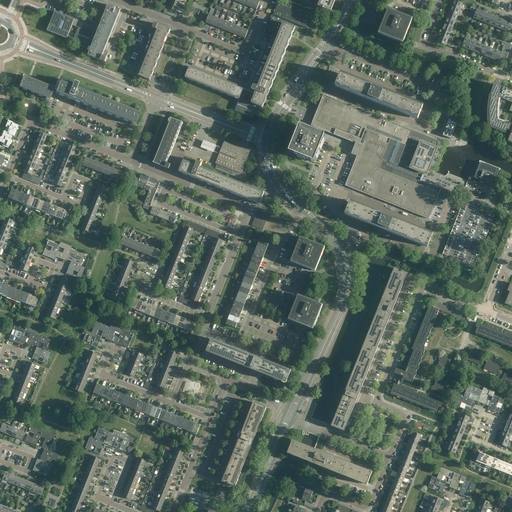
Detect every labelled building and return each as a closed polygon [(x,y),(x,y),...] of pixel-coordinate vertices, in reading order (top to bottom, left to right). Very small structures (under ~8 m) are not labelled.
[(260,2),(255,0),(253,0),(251,7),(257,9),(260,2)] [(309,25),(313,14),(279,0),(275,11),(274,11),(274,12),(273,15),(276,16),(275,20),(272,19),(267,31),(278,36),(283,23),(284,24),(293,27),(294,24),(307,29),(309,25)] [(320,0),(318,7),(331,12),(335,0),(320,0)] [(454,0),(453,0),(452,6),(460,10),(463,3),(454,0)] [(176,11),(178,6),(171,3),(170,4),(169,7),(166,6),(166,8),(168,10),(169,9),(176,11)] [(105,50),(121,10),(120,9),(119,9),(108,5),(96,36),(92,46),(88,56),(105,63),(107,58),(104,56),(106,51),(105,50)] [(458,16),(460,10),(452,6),(449,12),(458,16)] [(403,44),(412,19),(388,9),(378,34),(403,44)] [(480,20),(483,12),(477,9),(474,18),(480,20)] [(47,31),(67,39),(74,19),(55,11),(47,31)] [(455,22),(458,16),(449,12),(447,18),(455,22)] [(486,23),(489,14),(483,12),(480,20),(486,23)] [(492,25),(495,17),(489,14),(486,23),(492,25)] [(211,25),(214,17),(209,15),(206,22),(211,25)] [(217,27),(220,19),(214,17),(211,25),(217,27)] [(498,28),(501,19),(495,17),(492,25),(498,28)] [(453,27),(455,22),(447,18),(444,24),(453,27)] [(223,29),(226,22),(220,19),(217,27),(223,29)] [(504,30),(507,21),(501,19),(498,28),(504,30)] [(228,31),(231,24),(226,22),(223,29),(228,31)] [(154,23),(154,24),(153,28),(156,30),(138,75),(138,76),(150,80),(152,76),(154,72),(153,72),(155,68),(157,64),(157,63),(158,59),(159,60),(160,55),(162,51),(164,47),(163,47),(165,43),(167,38),(168,34),(169,34),(170,30),(154,23)] [(234,34),(237,26),(231,24),(228,31),(234,34)] [(279,65),(293,28),(294,27),(293,27),(284,24),(264,74),(259,88),(257,87),(254,85),(252,90),(254,91),(255,91),(257,92),(254,100),(252,104),(258,106),(262,108),(267,95),(274,76),(279,65)] [(450,33),(453,27),(444,24),(442,30),(450,33)] [(239,36),(242,28),(237,26),(234,34),(239,36)] [(93,34),(94,33),(93,33),(78,27),(74,39),(89,45),(88,45),(89,45),(92,46),(96,36),(93,34)] [(248,31),(242,28),(239,36),(245,38),(248,31)] [(448,39),(450,33),(442,30),(440,36),(448,39)] [(446,46),(448,39),(440,36),(437,42),(446,46)] [(468,49),(472,41),(465,38),(462,47),(468,49)] [(474,52),(478,43),(472,41),(468,49),(474,52)] [(480,54),(484,46),(478,43),(474,52),(480,54)] [(486,56),(490,48),(484,46),(480,54),(486,56)] [(492,59),(496,50),(490,48),(486,56),(492,59)] [(500,57),(501,54),(502,53),(496,50),(492,59),(498,61),(499,60),(500,57)] [(239,99),(241,93),(242,91),(243,89),(243,88),(190,67),(189,68),(185,77),(185,78),(189,79),(189,80),(193,82),(193,81),(197,83),(196,83),(201,85),(201,84),(204,86),(208,88),(208,87),(212,89),(216,91),(216,90),(219,92),(223,94),(224,93),(227,95),(231,97),(231,96),(235,98),(234,98),(239,100),(239,99)] [(423,106),(340,73),(336,85),(376,101),(418,118),(423,107),(423,106)] [(52,92),(54,86),(38,80),(23,74),(23,75),(19,85),(19,86),(22,87),(22,88),(26,89),(30,90),(30,91),(34,92),(38,93),(37,94),(41,95),(42,95),(45,96),(45,97),(49,98),(50,97),(52,92)] [(57,80),(54,88),(54,90),(56,90),(55,92),(55,93),(59,94),(59,95),(63,97),(63,96),(67,98),(71,100),(71,99),(75,101),(79,103),(83,104),(83,105),(87,106),(91,107),(91,108),(95,110),(95,109),(99,110),(99,111),(103,113),(103,112),(107,114),(111,116),(111,115),(115,117),(119,119),(119,118),(123,120),(127,122),(131,123),(130,124),(135,125),(135,124),(136,124),(139,115),(140,113),(76,88),(78,84),(73,82),(72,85),(71,86),(57,80)] [(488,126),(506,133),(507,130),(508,131),(509,131),(511,124),(509,123),(508,125),(497,120),(505,100),(511,102),(511,104),(509,111),(511,112),(511,91),(494,84),(493,86),(492,89),(491,91),(491,94),(490,96),(489,99),(489,101),(489,102),(489,104),(488,106),(488,109),(488,111),(488,113),(488,115),(488,116),(488,126)] [(425,176),(440,139),(414,128),(413,131),(336,100),(337,97),(324,92),(317,110),(315,115),(313,114),(312,114),(311,114),(310,115),(310,116),(310,117),(310,118),(311,119),(316,121),(316,122),(316,121),(319,122),(319,124),(321,125),(322,124),(326,125),(326,126),(326,125),(331,127),(336,129),(336,130),(337,129),(341,131),(347,116),(406,140),(408,144),(399,166),(425,176)] [(258,106),(252,104),(243,100),(245,96),(241,94),(241,93),(239,99),(235,110),(239,112),(253,118),(258,106)] [(153,163),(169,169),(171,165),(167,163),(183,123),(183,124),(183,123),(171,118),(170,118),(153,162),(153,163)] [(442,135),(451,139),(458,122),(449,119),(442,135)] [(4,126),(2,131),(5,132),(4,132),(13,136),(15,130),(16,130),(18,126),(12,123),(12,122),(8,120),(5,127),(4,126)] [(366,129),(360,127),(350,123),(346,134),(347,133),(351,135),(356,137),(362,140),(366,141),(370,131),(366,129)] [(323,141),(325,136),(300,126),(298,131),(297,130),(295,136),(296,136),(294,140),(293,139),(290,148),(291,148),(289,153),(298,157),(298,158),(305,160),(305,159),(314,163),(316,158),(317,158),(320,153),(319,153),(320,149),(321,149),(324,141),(323,141)] [(438,193),(440,189),(440,188),(421,181),(385,166),(384,163),(382,159),(390,139),(370,131),(366,141),(366,142),(364,146),(364,147),(363,151),(362,151),(361,151),(360,153),(359,155),(360,156),(360,157),(358,161),(356,166),(356,167),(354,171),(354,172),(352,176),(352,177),(350,182),(350,181),(348,186),(348,187),(358,191),(368,195),(378,199),(388,203),(389,203),(398,207),(399,207),(408,211),(409,211),(418,214),(418,215),(419,215),(428,218),(428,219),(429,219),(429,218),(431,214),(431,213),(430,213),(432,209),(433,209),(433,208),(432,208),(434,204),(435,204),(435,203),(434,203),(436,198),(437,199),(437,198),(436,198),(438,194),(439,194),(439,193),(438,193)] [(14,136),(13,136),(4,132),(4,134),(3,133),(0,139),(0,142),(2,143),(2,144),(9,147),(10,143),(11,143),(14,136)] [(39,133),(37,138),(44,141),(46,136),(39,133)] [(42,147),(44,141),(37,138),(34,144),(42,147)] [(216,145),(203,140),(201,147),(213,152),(216,145)] [(220,153),(215,164),(217,164),(215,169),(230,175),(239,179),(246,181),(247,179),(244,165),(250,151),(244,149),(224,141),(222,148),(216,145),(214,150),(220,153)] [(40,153),(42,147),(34,144),(32,150),(40,153)] [(74,153),(76,148),(76,147),(66,144),(64,149),(66,150),(74,153)] [(37,158),(40,153),(32,150),(30,155),(37,158)] [(72,159),(74,153),(66,150),(64,156),(72,159)] [(87,167),(90,160),(89,159),(86,158),(87,155),(85,154),(84,157),(85,157),(82,165),(87,167)] [(35,164),(37,158),(30,155),(28,161),(35,164)] [(69,164),(72,159),(64,156),(62,161),(69,164)] [(93,169),(96,162),(95,161),(91,160),(92,157),(90,157),(89,159),(90,160),(87,167),(93,169)] [(102,164),(100,164),(97,162),(98,160),(96,159),(95,161),(96,162),(93,169),(99,172),(102,164)] [(67,170),(69,164),(62,161),(60,160),(57,166),(67,170)] [(33,169),(35,164),(28,161),(25,166),(33,169)] [(107,166),(106,166),(102,165),(103,162),(101,161),(100,164),(102,164),(99,172),(104,174),(107,166)] [(264,194),(264,192),(223,176),(200,167),(202,163),(197,161),(196,164),(196,165),(184,161),(183,162),(180,171),(179,172),(183,173),(183,174),(188,176),(188,175),(191,177),(196,179),(199,180),(199,181),(204,182),(207,183),(207,184),(211,186),(212,185),(215,186),(215,187),(220,189),(220,188),(223,190),(228,192),(228,191),(231,193),(236,195),(239,196),(244,198),(247,199),(247,200),(252,202),(252,201),(254,202),(256,203),(259,205),(260,203),(264,194)] [(113,169),(111,168),(108,167),(109,164),(107,163),(106,166),(107,166),(104,174),(110,176),(113,169)] [(486,187),(487,186),(491,188),(499,170),(480,163),(473,181),(477,182),(478,180),(480,182),(484,184),(483,185),(482,185),(486,187)] [(118,171),(117,170),(114,169),(115,166),(112,165),(111,168),(113,169),(110,176),(115,178),(118,171)] [(31,175),(33,169),(25,166),(23,172),(24,172),(27,173),(30,174),(31,175)] [(65,175),(67,170),(57,166),(55,172),(57,172),(65,175)] [(118,168),(117,170),(118,171),(115,178),(121,180),(124,173),(119,171),(120,168),(118,168)] [(63,181),(65,175),(57,172),(55,178),(63,181)] [(146,204),(145,204),(150,206),(152,203),(160,183),(158,182),(159,181),(146,175),(145,177),(141,175),(139,179),(137,178),(134,185),(137,186),(149,191),(144,203),(146,204)] [(63,181),(55,178),(53,184),(60,187),(63,181)] [(93,190),(95,191),(96,190),(104,193),(106,188),(98,184),(96,189),(94,188),(93,190)] [(12,200),(16,191),(12,189),(11,188),(7,198),(8,199),(8,198),(12,200)] [(102,199),(104,193),(96,190),(95,191),(94,195),(91,194),(91,196),(93,197),(94,196),(102,199)] [(17,202),(21,193),(16,191),(12,200),(17,202)] [(22,204),(25,194),(21,193),(17,202),(22,204)] [(26,206),(30,196),(25,194),(22,204),(26,206)] [(31,207),(35,198),(30,196),(26,206),(31,207)] [(99,204),(102,199),(94,196),(93,197),(92,200),(89,199),(89,201),(91,202),(92,201),(99,204)] [(36,209),(39,200),(35,198),(31,207),(36,209)] [(40,211),(44,202),(39,200),(36,209),(40,211)] [(97,210),(99,204),(92,201),(91,202),(90,206),(87,205),(86,207),(89,208),(89,207),(97,210)] [(45,213),(49,204),(44,202),(40,211),(45,213)] [(350,202),(347,209),(346,213),(382,228),(428,246),(429,243),(432,235),(392,219),(392,220),(390,220),(391,219),(350,202)] [(463,202),(451,232),(450,234),(448,240),(441,258),(440,261),(471,273),(495,215),(463,202)] [(50,215),(54,206),(49,204),(45,213),(50,215)] [(54,217),(58,208),(54,206),(50,215),(54,217)] [(95,215),(97,210),(89,207),(89,208),(88,212),(85,211),(84,213),(87,214),(87,212),(95,215)] [(157,216),(160,210),(160,209),(153,207),(151,211),(150,213),(151,214),(151,215),(154,216),(154,215),(157,216)] [(59,219),(63,209),(58,208),(54,217),(59,219)] [(64,220),(67,211),(63,209),(59,219),(64,220)] [(163,220),(165,213),(166,212),(160,209),(160,210),(157,216),(160,218),(160,219),(163,220)] [(72,213),(67,211),(64,220),(68,222),(68,223),(72,213)] [(93,221),(95,215),(87,212),(87,214),(85,217),(83,216),(82,218),(85,219),(85,218),(93,221)] [(169,221),(171,215),(172,214),(166,212),(165,213),(163,220),(166,221),(166,220),(169,221)] [(172,214),(171,215),(169,221),(172,222),(171,223),(174,225),(175,223),(176,219),(177,217),(177,216),(172,214)] [(5,218),(3,223),(10,226),(13,221),(5,218)] [(90,227),(93,221),(85,218),(85,219),(83,223),(81,222),(80,224),(82,225),(83,224),(90,227)] [(9,229),(10,226),(3,223),(1,229),(8,232),(10,233),(11,231),(11,230),(9,229)] [(88,232),(90,227),(83,224),(82,225),(81,228),(78,227),(77,229),(80,230),(81,229),(88,232)] [(191,235),(193,229),(192,229),(189,228),(187,227),(187,226),(186,226),(183,232),(191,235)] [(0,235),(6,238),(6,237),(8,232),(1,229),(0,230),(0,235)] [(189,240),(191,235),(183,232),(181,237),(189,240)] [(6,238),(0,235),(0,241),(6,244),(8,238),(6,237),(6,238)] [(261,236),(260,240),(269,244),(271,239),(261,235),(261,236)] [(126,246),(129,239),(123,236),(120,244),(126,246)] [(186,246),(189,240),(181,237),(179,243),(186,246)] [(223,241),(222,240),(219,239),(216,238),(215,238),(213,243),(221,246),(223,241)] [(292,261),(307,268),(309,269),(315,271),(324,247),(301,238),(292,261)] [(132,248),(135,241),(129,239),(126,246),(132,248)] [(55,256),(57,251),(59,247),(59,245),(48,240),(47,242),(47,243),(46,245),(52,247),(50,251),(48,250),(45,249),(42,255),(43,255),(46,256),(46,255),(49,255),(48,257),(54,259),(53,259),(54,260),(55,256)] [(267,248),(269,244),(260,240),(258,245),(267,248)] [(137,250),(140,243),(135,241),(132,248),(137,250)] [(71,249),(72,247),(60,242),(60,244),(59,244),(59,245),(59,247),(64,249),(62,254),(61,253),(60,252),(57,251),(55,256),(58,258),(58,257),(60,258),(60,259),(66,261),(67,260),(66,260),(71,249)] [(143,253),(146,245),(140,243),(137,250),(143,253)] [(184,251),(186,246),(179,243),(177,248),(184,251)] [(218,252),(221,246),(213,243),(211,249),(218,252)] [(35,249),(28,246),(25,245),(23,251),(33,255),(35,249)] [(148,255),(151,248),(146,245),(143,253),(148,255)] [(265,253),(267,248),(258,245),(256,249),(265,253)] [(154,257),(157,250),(151,248),(148,255),(154,257)] [(182,257),(184,251),(177,248),(175,254),(182,257)] [(85,255),(73,250),(71,249),(66,260),(67,260),(69,261),(70,260),(72,261),(71,262),(76,264),(80,266),(85,255)] [(216,258),(218,252),(211,249),(209,255),(216,258)] [(263,258),(265,253),(256,249),(254,254),(263,258)] [(163,252),(157,250),(154,257),(160,259),(163,252)] [(31,261),(33,255),(23,251),(21,257),(23,258),(31,261)] [(180,263),(182,257),(175,254),(172,260),(180,263)] [(261,262),(263,258),(254,254),(252,259),(261,262)] [(214,263),(216,258),(209,255),(206,260),(214,263)] [(29,266),(31,261),(23,258),(21,263),(29,266)] [(136,264),(137,262),(134,261),(134,262),(127,259),(124,265),(132,268),(132,267),(134,263),(136,264)] [(259,267),(261,262),(252,259),(250,263),(259,267)] [(178,268),(180,263),(172,260),(170,265),(178,268)] [(212,269),(214,263),(206,260),(204,266),(212,269)] [(85,268),(80,266),(76,264),(71,262),(70,262),(68,268),(69,268),(68,271),(67,270),(66,273),(71,276),(73,272),(72,272),(73,270),(78,272),(76,278),(77,278),(77,279),(78,279),(80,279),(85,268)] [(26,272),(29,266),(21,263),(19,269),(26,272)] [(258,272),(259,267),(250,263),(248,268),(258,272)] [(135,268),(132,267),(132,268),(124,265),(122,271),(130,274),(130,272),(132,269),(134,270),(135,268)] [(175,274),(178,268),(170,265),(168,271),(175,274)] [(209,274),(212,269),(204,266),(202,271),(209,274)] [(256,276),(258,272),(248,268),(246,273),(256,276)] [(406,273),(395,269),(333,426),(332,426),(343,431),(343,430),(354,404),(354,403),(355,400),(356,400),(358,395),(357,395),(358,394),(388,317),(389,317),(388,316),(389,313),(390,313),(392,308),(392,307),(406,273)] [(133,273),(130,272),(130,274),(122,271),(120,276),(127,279),(128,278),(129,274),(132,276),(133,273)] [(173,279),(175,274),(168,271),(166,276),(173,279)] [(207,280),(209,274),(202,271),(200,277),(207,280)] [(254,281),(256,276),(246,273),(245,277),(254,281)] [(131,279),(128,278),(127,279),(120,276),(118,282),(125,285),(126,284),(127,280),(130,281),(131,279)] [(171,285),(173,279),(166,276),(163,282),(171,285)] [(56,283),(59,284),(59,283),(67,286),(69,280),(61,277),(60,282),(57,281),(56,283)] [(205,285),(207,280),(200,277),(197,282),(205,285)] [(254,282),(254,281),(245,277),(243,282),(252,286),(254,282)] [(128,285),(126,284),(125,285),(118,282),(115,287),(123,290),(123,289),(125,286),(127,287),(128,285)] [(169,291),(171,285),(163,282),(161,288),(169,291)] [(203,291),(205,285),(197,282),(195,288),(203,291)] [(250,290),(252,286),(243,282),(241,287),(250,290)] [(65,291),(67,286),(59,283),(59,284),(57,287),(55,286),(54,288),(57,289),(57,288),(65,291)] [(7,296),(10,287),(6,285),(2,294),(7,296)] [(11,298),(15,289),(10,287),(7,296),(11,298)] [(126,290),(123,289),(123,290),(115,287),(113,293),(121,296),(121,295),(123,291),(125,292),(126,290)] [(248,295),(250,290),(241,287),(239,291),(248,295)] [(62,297),(65,291),(57,288),(57,289),(55,293),(53,292),(52,294),(54,295),(55,294),(62,297)] [(201,297),(203,291),(195,288),(193,294),(201,297)] [(16,300),(20,291),(15,289),(11,298),(16,300)] [(21,302),(24,293),(20,291),(16,300),(21,302)] [(246,300),(248,295),(239,291),(237,296),(246,300)] [(25,304),(29,294),(24,293),(21,302),(25,304)] [(124,296),(121,295),(121,296),(113,293),(111,298),(118,302),(120,297),(123,298),(124,296)] [(30,306),(34,296),(29,294),(25,304),(30,306)] [(60,302),(62,297),(55,294),(54,295),(53,298),(50,297),(50,299),(52,300),(53,299),(60,302)] [(198,302),(201,297),(193,294),(191,299),(192,300),(194,301),(197,302),(198,302)] [(38,298),(34,296),(30,306),(34,307),(34,308),(38,298)] [(245,304),(246,300),(237,296),(235,301),(245,304)] [(304,298),(299,296),(298,296),(289,319),(312,328),(322,305),(304,298)] [(58,308),(60,302),(53,299),(52,300),(51,304),(48,303),(47,305),(50,306),(50,305),(58,308)] [(136,310),(139,301),(135,299),(134,299),(131,308),(136,310)] [(141,311),(144,303),(139,301),(136,310),(141,311)] [(243,309),(245,304),(235,301),(233,305),(243,309)] [(145,313),(149,305),(144,303),(141,311),(145,313)] [(420,363),(419,362),(420,360),(421,360),(422,356),(423,353),(423,354),(425,350),(423,349),(422,348),(423,346),(424,346),(426,342),(425,342),(426,340),(427,340),(428,336),(428,335),(429,333),(431,329),(430,329),(431,327),(432,327),(434,323),(433,322),(434,320),(435,320),(436,316),(435,316),(436,314),(437,314),(439,310),(436,309),(433,307),(434,306),(430,304),(429,306),(412,349),(414,350),(405,372),(402,371),(396,368),(396,369),(395,373),(394,373),(400,375),(403,376),(402,379),(405,380),(412,383),(412,382),(411,382),(412,379),(413,380),(413,379),(415,376),(414,375),(415,373),(416,373),(417,369),(416,369),(417,367),(418,367),(420,363)] [(56,313),(58,308),(50,305),(50,306),(49,309),(46,308),(45,311),(48,312),(48,310),(56,313)] [(241,314),(243,309),(233,305),(232,310),(241,314)] [(155,317),(158,308),(153,306),(150,315),(155,317)] [(53,319),(56,313),(48,310),(48,312),(46,315),(44,314),(43,316),(46,317),(46,316),(53,319)] [(239,318),(241,314),(232,310),(230,315),(239,318)] [(169,322),(172,314),(167,312),(164,321),(163,323),(168,325),(169,322)] [(173,324),(177,316),(172,314),(169,322),(173,324)] [(237,323),(239,318),(230,315),(228,319),(237,323)] [(178,326),(181,318),(177,316),(173,324),(178,326)] [(182,330),(182,328),(186,319),(181,318),(178,326),(177,328),(182,330)] [(235,328),(237,323),(228,319),(226,324),(235,328),(236,328),(235,328)] [(195,323),(190,321),(187,330),(192,332),(191,332),(192,332),(196,323),(195,323)] [(106,338),(110,327),(96,322),(92,333),(96,335),(99,329),(103,331),(101,336),(106,338)] [(511,336),(479,323),(477,323),(475,327),(477,328),(475,333),(476,332),(478,333),(478,334),(482,336),(482,335),(485,336),(484,337),(488,338),(489,338),(491,339),(495,341),(495,340),(498,341),(497,342),(501,343),(502,343),(504,344),(508,346),(508,345),(511,346),(510,347),(511,347),(511,336)] [(115,331),(121,333),(122,329),(111,324),(110,327),(106,338),(105,339),(106,339),(111,341),(115,331)] [(26,330),(25,330),(14,325),(13,327),(13,328),(12,330),(18,332),(16,337),(14,336),(14,335),(11,334),(8,340),(9,340),(12,341),(12,340),(14,341),(14,342),(20,344),(20,345),(21,342),(21,341),(23,336),(25,332),(26,330)] [(33,345),(37,334),(38,332),(26,327),(25,330),(26,330),(25,332),(23,336),(21,341),(21,342),(24,343),(24,342),(27,343),(26,344),(32,346),(33,345)] [(127,335),(132,338),(133,336),(134,335),(133,335),(134,333),(122,329),(121,333),(119,338),(117,343),(117,344),(117,343),(123,346),(128,348),(130,342),(127,341),(125,340),(127,335)] [(102,337),(101,337),(96,335),(92,333),(87,331),(83,342),(84,343),(85,344),(85,343),(87,344),(89,338),(99,342),(101,337),(102,337)] [(51,340),(37,334),(33,345),(36,346),(36,345),(38,346),(37,347),(42,349),(46,351),(51,340)] [(208,351),(252,369),(262,372),(264,373),(283,381),(286,382),(291,372),(290,371),(290,372),(267,362),(264,361),(263,360),(263,361),(259,359),(260,359),(255,357),(212,340),(207,351),(208,351)] [(51,353),(46,351),(42,349),(37,347),(36,347),(34,353),(35,353),(34,356),(33,355),(32,358),(38,361),(39,358),(38,357),(39,355),(44,357),(42,362),(44,363),(43,364),(44,364),(45,364),(46,364),(51,353)] [(172,347),(170,352),(177,355),(179,350),(172,347)] [(472,362),(475,353),(472,352),(472,350),(470,349),(465,359),(466,360),(466,359),(472,362)] [(98,354),(90,351),(88,357),(95,360),(96,358),(97,355),(100,356),(101,354),(98,353),(98,354)] [(143,354),(136,352),(134,357),(141,360),(143,354)] [(175,361),(177,355),(170,352),(167,358),(175,361)] [(479,355),(475,353),(472,362),(478,364),(478,365),(483,354),(480,353),(479,355)] [(450,360),(440,356),(439,358),(440,359),(439,363),(447,366),(448,364),(450,360)] [(98,359),(96,358),(95,360),(88,357),(86,362),(93,365),(94,364),(95,360),(98,361),(98,359)] [(139,366),(141,360),(134,357),(131,363),(139,366)] [(173,366),(175,361),(167,358),(165,363),(173,366)] [(490,372),(494,363),(490,362),(490,360),(488,359),(484,369),(484,370),(484,369),(490,372)] [(35,365),(28,362),(26,367),(23,366),(22,368),(25,369),(25,368),(33,371),(35,365)] [(96,365),(94,364),(93,365),(86,362),(83,368),(91,371),(91,370),(93,366),(95,367),(96,365)] [(137,371),(139,366),(131,363),(129,368),(137,371)] [(170,372),(173,366),(165,363),(163,369),(170,372)] [(445,373),(447,366),(439,363),(437,367),(435,366),(434,369),(445,373)] [(498,365),(494,363),(490,372),(493,373),(496,374),(496,375),(497,375),(501,364),(498,363),(498,365)] [(31,376),(33,371),(25,368),(25,369),(24,372),(21,371),(20,373),(23,374),(23,373),(31,376)] [(94,371),(91,370),(91,371),(83,368),(81,373),(89,376),(89,375),(91,372),(93,373),(94,371)] [(134,377),(137,371),(129,368),(127,374),(134,377)] [(168,378),(170,372),(163,369),(161,375),(168,378)] [(508,382),(511,373),(508,372),(508,370),(506,369),(502,379),(508,382)] [(29,382),(31,376),(23,373),(23,374),(21,378),(19,377),(18,379),(21,380),(21,379),(29,382)] [(92,376),(89,375),(89,376),(81,373),(79,379),(86,382),(87,381),(88,377),(91,378),(92,376)] [(166,383),(168,378),(161,375),(159,380),(166,383)] [(437,380),(435,384),(443,387),(446,381),(436,377),(435,379),(437,380)] [(26,387),(29,382),(21,379),(21,380),(19,383),(17,382),(16,384),(18,385),(19,384),(26,387)] [(90,382),(87,381),(86,382),(79,379),(77,384),(84,387),(85,386),(86,383),(89,384),(90,382)] [(164,389),(166,383),(159,380),(156,386),(157,386),(160,387),(163,388),(164,389)] [(24,393),(26,387),(19,384),(18,385),(17,389),(14,388),(14,390),(16,391),(17,390),(24,393)] [(87,387),(85,386),(84,387),(77,384),(74,390),(82,393),(84,388),(86,389),(87,387)] [(98,395),(102,386),(97,384),(93,393),(94,393),(98,395)] [(442,403),(440,402),(394,384),(390,393),(391,394),(391,393),(393,394),(393,395),(397,396),(398,396),(400,397),(404,399),(404,398),(406,399),(406,400),(410,402),(411,401),(413,402),(417,404),(417,403),(419,404),(419,405),(423,407),(424,406),(426,407),(426,408),(430,409),(432,410),(436,412),(438,407),(440,407),(442,403)] [(441,393),(443,387),(435,384),(433,388),(432,387),(431,389),(441,394),(441,393)] [(479,399),(482,391),(469,385),(464,396),(469,398),(474,400),(478,401),(479,399)] [(108,398),(111,390),(106,388),(103,396),(108,398)] [(488,395),(493,397),(493,395),(494,395),(495,392),(484,388),(482,391),(479,399),(478,401),(478,402),(489,406),(491,401),(486,400),(488,395)] [(22,398),(24,393),(17,390),(16,391),(15,394),(12,393),(11,396),(14,397),(14,395),(22,398)] [(112,400),(116,392),(111,390),(108,398),(112,400)] [(117,402),(120,393),(116,392),(112,400),(117,402)] [(122,404),(125,395),(120,393),(117,402),(122,404)] [(469,411),(474,400),(469,398),(464,396),(459,394),(455,405),(460,407),(462,403),(466,404),(464,409),(469,411)] [(20,404),(22,398),(14,395),(14,397),(13,400),(10,399),(9,401),(12,402),(12,401),(20,404)] [(126,406),(130,397),(125,395),(122,404),(126,406)] [(504,399),(494,395),(493,395),(493,397),(491,401),(489,406),(488,409),(499,414),(504,399)] [(131,408),(135,399),(130,397),(126,406),(131,408)] [(136,410),(139,401),(135,399),(131,408),(136,410)] [(266,407),(254,402),(222,482),(235,487),(266,407)] [(145,413),(148,405),(144,403),(140,411),(145,413)] [(150,415),(153,406),(148,405),(145,413),(150,415)] [(154,417),(158,408),(153,406),(150,415),(154,417)] [(159,419),(162,410),(158,408),(154,417),(159,419)] [(164,421),(167,412),(162,410),(159,419),(164,421)] [(457,420),(459,421),(467,424),(468,420),(473,422),(474,419),(460,414),(461,415),(459,420),(458,419),(457,420)] [(178,426),(181,418),(176,416),(173,424),(178,426)] [(182,428),(186,419),(181,418),(178,426),(182,428)] [(192,432),(195,423),(190,421),(187,430),(192,432)] [(472,425),(467,424),(459,421),(457,426),(455,425),(455,426),(456,426),(465,430),(465,429),(466,426),(471,428),(472,425)] [(10,436),(13,428),(14,426),(15,423),(13,423),(12,425),(11,427),(8,426),(5,433),(10,436)] [(200,425),(195,423),(192,432),(196,434),(200,425)] [(16,438),(19,430),(20,428),(21,426),(19,425),(18,427),(17,427),(16,429),(13,428),(10,436),(16,438)] [(469,431),(465,429),(465,430),(456,426),(454,431),(453,431),(452,432),(454,432),(462,436),(462,435),(464,432),(468,434),(469,431)] [(511,435),(511,432),(511,428),(505,426),(503,432),(511,435)] [(22,432),(19,430),(16,438),(22,440),(25,433),(26,428),(24,427),(23,430),(22,432)] [(36,446),(40,436),(42,431),(30,427),(30,428),(29,428),(29,429),(29,431),(32,432),(32,433),(33,433),(34,433),(32,438),(27,436),(24,441),(25,441),(28,442),(30,443),(36,445),(36,446)] [(106,437),(104,443),(108,445),(113,433),(99,428),(95,439),(99,441),(101,435),(106,437)] [(53,436),(42,431),(40,436),(45,438),(41,448),(44,449),(47,450),(53,436)] [(118,437),(123,439),(125,435),(114,431),(113,433),(108,445),(109,445),(114,447),(118,437)] [(414,432),(412,438),(419,441),(420,437),(425,439),(426,437),(414,432)] [(467,437),(462,435),(462,436),(454,432),(452,437),(450,437),(450,438),(452,438),(460,442),(460,441),(461,438),(466,440),(467,437)] [(509,441),(511,435),(503,432),(500,437),(509,441)] [(129,442),(135,444),(136,442),(136,443),(136,442),(136,441),(137,440),(125,435),(123,439),(122,444),(120,449),(119,450),(120,450),(131,454),(133,448),(130,447),(130,448),(127,447),(129,442)] [(100,454),(104,443),(99,441),(95,439),(90,437),(85,448),(87,449),(88,450),(90,450),(92,445),(97,446),(96,449),(95,449),(94,452),(100,454)] [(506,447),(509,441),(500,437),(498,443),(506,447)] [(416,446),(419,441),(412,438),(409,444),(416,446)] [(465,443),(460,441),(460,442),(452,438),(450,443),(448,443),(448,444),(458,447),(459,444),(464,446),(465,443)] [(302,444),(293,440),(288,453),(367,485),(367,483),(368,483),(368,482),(371,474),(371,473),(372,473),(372,472),(326,454),(326,453),(317,449),(317,450),(302,444)] [(462,449),(458,447),(448,444),(447,443),(445,449),(455,453),(457,450),(461,452),(462,449)] [(414,452),(416,446),(409,444),(407,449),(414,452)] [(177,447),(175,453),(182,456),(185,450),(177,447)] [(59,454),(47,450),(44,449),(42,455),(41,457),(40,460),(45,462),(46,459),(47,457),(52,459),(50,464),(51,465),(52,466),(52,465),(54,466),(59,454)] [(412,458),(414,452),(407,449),(405,455),(412,458)] [(479,454),(474,452),(471,462),(476,464),(476,463),(479,454)] [(480,465),(485,454),(480,452),(479,454),(476,463),(480,465)] [(180,461),(182,456),(175,453),(173,458),(180,461)] [(485,467),(489,456),(485,454),(480,465),(485,467)] [(410,464),(412,458),(405,455),(402,461),(410,464)] [(103,461),(103,459),(101,458),(100,459),(93,456),(90,462),(98,465),(99,463),(100,460),(103,461)] [(490,469),(494,458),(489,456),(485,467),(490,469)] [(144,466),(146,461),(139,457),(136,463),(144,466)] [(178,467),(180,461),(173,458),(170,464),(178,467)] [(495,471),(499,460),(494,458),(490,469),(495,471)] [(50,464),(45,462),(40,460),(37,459),(35,465),(34,467),(33,470),(32,470),(38,473),(40,467),(45,469),(43,474),(44,475),(45,476),(45,475),(47,476),(51,465),(50,464)] [(499,473),(504,462),(499,460),(495,471),(499,473)] [(407,470),(410,464),(402,461),(400,467),(407,470)] [(101,465),(99,463),(98,465),(90,462),(88,467),(96,470),(96,469),(98,466),(100,467),(101,465)] [(504,475),(509,464),(504,462),(499,473),(504,475)] [(142,472),(144,466),(136,463),(134,469),(142,472)] [(176,472),(178,467),(170,464),(168,469),(176,472)] [(99,470),(96,469),(96,470),(88,467),(86,473),(94,476),(94,475),(96,471),(98,472),(99,470)] [(405,475),(407,470),(400,467),(398,472),(405,475)] [(452,481),(455,473),(441,467),(437,478),(442,480),(443,476),(448,478),(448,477),(450,478),(448,484),(450,485),(452,481)] [(139,477),(142,472),(134,469),(132,474),(139,477)] [(173,478),(176,472),(168,469),(166,475),(173,478)] [(6,484),(7,482),(10,474),(5,472),(1,482),(6,484)] [(403,481),(405,475),(398,472),(396,478),(403,481)] [(97,476),(94,475),(94,476),(86,473),(84,478),(91,481),(92,480),(93,477),(96,478),(97,476)] [(466,477),(455,473),(452,481),(450,485),(449,487),(456,490),(460,491),(461,489),(458,487),(457,486),(460,481),(464,482),(465,480),(466,477)] [(13,484),(16,477),(10,474),(7,482),(13,484)] [(137,483),(139,477),(132,474),(130,480),(137,483)] [(171,484),(173,478),(166,475),(164,481),(171,484)] [(446,482),(442,480),(437,478),(432,476),(428,488),(433,490),(433,489),(434,485),(439,487),(439,486),(440,487),(440,488),(444,489),(446,482)] [(18,486),(21,479),(16,477),(13,484),(18,486)] [(94,481),(92,480),(91,481),(84,478),(82,484),(89,487),(90,486),(91,482),(94,483),(94,481)] [(400,487),(403,481),(396,478),(393,484),(400,487)] [(24,489),(27,481),(21,479),(18,486),(24,489)] [(135,488),(137,483),(130,480),(127,485),(135,488)] [(194,487),(208,493),(211,486),(197,480),(194,487)] [(319,486),(309,482),(308,483),(302,480),(299,486),(306,489),(302,497),(301,500),(309,502),(309,500),(310,500),(314,490),(317,491),(319,486)] [(476,485),(465,480),(464,482),(461,489),(460,491),(460,492),(459,495),(466,497),(467,495),(468,495),(467,498),(470,499),(472,494),(469,493),(469,494),(466,493),(467,492),(467,493),(469,488),(474,489),(474,490),(476,485)] [(29,491),(32,483),(27,481),(24,489),(29,491)] [(169,489),(171,484),(164,481),(162,486),(169,489)] [(34,496),(35,493),(38,485),(32,483),(29,491),(28,493),(34,496)] [(92,487),(90,486),(89,487),(82,484),(79,490),(87,493),(87,491),(89,488),(91,489),(92,487)] [(398,493),(400,487),(393,484),(391,490),(398,493)] [(44,488),(38,485),(35,493),(41,495),(44,488)] [(133,494),(135,488),(127,485),(125,491),(133,494)] [(167,495),(169,489),(162,486),(159,492),(167,495)] [(90,492),(87,491),(87,493),(79,490),(77,495),(85,498),(85,497),(87,493),(89,494),(90,492)] [(396,498),(398,493),(391,490),(389,496),(396,498)] [(130,500),(133,494),(125,491),(123,497),(130,500)] [(165,500),(167,495),(159,492),(157,497),(165,500)] [(88,498),(85,497),(85,498),(77,495),(75,501),(82,504),(83,503),(84,499),(87,500),(88,498)] [(393,504),(396,498),(389,496),(386,501),(393,504)] [(430,503),(431,503),(439,507),(440,506),(441,503),(446,505),(447,502),(432,496),(432,497),(433,497),(431,502),(430,502),(430,503)] [(162,506),(165,500),(157,497),(155,503),(162,506)] [(481,499),(479,505),(487,509),(490,503),(481,499)] [(306,511),(308,508),(293,502),(289,500),(288,504),(292,505),(288,511),(306,511)] [(86,504),(83,503),(82,504),(75,501),(73,506),(80,509),(81,508),(82,505),(85,506),(86,504)] [(391,510),(393,504),(386,501),(384,507),(391,510)] [(160,511),(162,506),(155,503),(153,508),(153,509),(156,510),(159,511),(160,511)] [(444,508),(440,506),(439,507),(431,503),(429,508),(428,508),(427,508),(427,509),(429,509),(435,511),(437,511),(439,509),(443,511),(444,508)]
